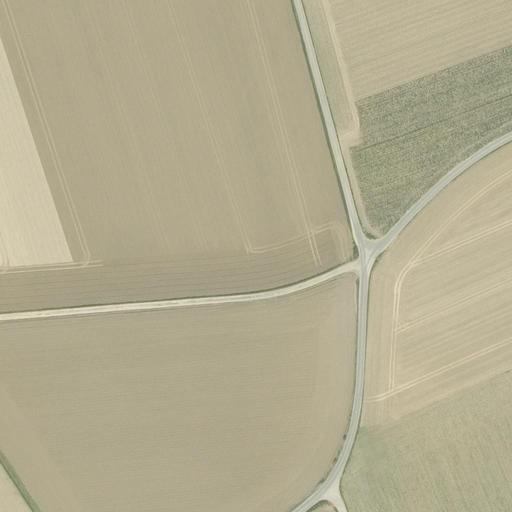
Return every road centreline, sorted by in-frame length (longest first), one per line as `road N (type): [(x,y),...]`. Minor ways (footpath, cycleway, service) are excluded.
road 1 (unclassified): [(365,257),(272,296),(0,317)]
road 2 (unclassified): [(365,257),(353,433),(329,487),(299,511)]
road 3 (unclassified): [(297,0),(365,257)]
road 4 (unclassified): [(511,136),(456,170),(365,257)]
